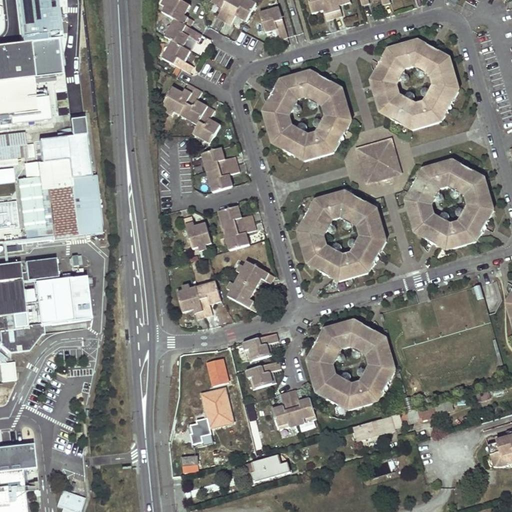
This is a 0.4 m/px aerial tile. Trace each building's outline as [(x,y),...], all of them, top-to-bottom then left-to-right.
[(1,0),(5,27),(27,24),(25,6),(23,0),(1,0)] [(175,20),(165,38),(172,42),(163,59),(190,75),(194,68),(185,63),(183,62),(185,58),(184,54),(187,50),(183,48),(179,46),(182,41),(185,40),(185,39),(187,36),(189,37),(199,42),(202,35),(191,29),(194,22),(185,17),(183,16),(185,12),(184,9),(187,4),(179,0),(170,0),(170,2),(166,8),(163,14),(175,20)] [(215,0),(213,0),(212,3),(223,9),(224,7),(220,5),(219,2),(215,0)] [(215,0),(219,2),(220,5),(224,7),(223,9),(218,18),(224,22),(231,26),(236,17),(238,15),(241,16),(241,17),(245,16),(249,19),(257,4),(249,0),(215,0)] [(308,0),(311,11),(317,9),(319,11),(320,10),(324,9),(324,12),(327,22),(335,20),(342,18),(339,7),(339,5),(342,4),(343,4),(345,1),(348,0),(308,0)] [(191,6),(187,4),(184,9),(185,12),(183,16),(185,17),(191,6)] [(260,13),(265,29),(270,28),(273,29),(277,28),(278,30),(281,40),(288,38),(279,8),(260,13)] [(236,17),(247,23),(249,19),(245,16),(241,17),(241,16),(238,15),(236,17)] [(182,41),(179,46),(183,48),(189,37),(187,36),(185,39),(185,40),(182,41)] [(372,82),(381,114),(390,119),(394,118),(405,124),(406,128),(412,131),(442,123),(445,117),(444,113),(450,101),(455,100),(460,91),(450,59),(441,55),(437,56),(426,49),(425,45),(419,42),(389,51),(386,57),(387,61),(381,72),(376,73),(372,82)] [(0,127),(51,121),(47,90),(35,92),(31,60),(29,44),(0,47),(0,127)] [(426,45),(425,45),(426,49),(437,56),(441,55),(441,54),(426,45)] [(376,72),(376,73),(381,72),(387,61),(386,57),(385,57),(376,72)] [(264,113),(273,145),(282,150),(286,149),(297,155),(299,159),(305,162),(335,154),(338,148),(337,144),(343,132),(347,131),(352,122),(343,90),(334,86),(330,87),(318,81),(317,76),(311,73),(282,82),(278,88),(279,92),(273,103),(269,104),(264,113)] [(334,85),(318,76),(317,76),(318,81),(330,87),(334,86),(334,85)] [(211,145),(219,130),(214,128),(213,125),(209,123),(210,121),(215,111),(208,108),(206,112),(202,109),(201,106),(200,106),(196,104),(198,102),(203,93),(196,89),(189,85),(184,94),(183,97),(179,95),(179,94),(176,95),(171,92),(163,107),(169,110),(175,114),(181,117),(187,120),(192,123),(198,126),(193,135),(211,145)] [(277,88),(269,104),(273,103),(279,92),(278,88),(277,88)] [(455,100),(450,101),(444,113),(445,117),(446,116),(455,101),(455,100)] [(208,108),(198,102),(196,104),(200,106),(201,106),(202,109),(206,112),(208,108)] [(390,119),(390,120),(406,128),(405,124),(394,118),(390,119)] [(221,126),(210,121),(209,123),(213,125),(214,128),(219,130),(221,126)] [(347,131),(343,132),(337,144),(338,148),(339,148),(347,132),(347,131)] [(24,134),(0,136),(0,161),(27,158),(24,134)] [(103,234),(97,176),(92,177),(87,136),(40,141),(43,164),(37,164),(38,178),(27,179),(18,180),(20,199),(24,232),(41,230),(47,229),(53,228),(54,240),(103,234)] [(378,179),(378,178),(378,177),(379,176),(379,175),(380,175),(381,174),(383,174),(384,174),(385,174),(386,173),(387,174),(388,174),(389,175),(389,176),(397,174),(399,171),(391,144),(388,143),(361,150),(360,153),(367,180),(370,182),(378,179)] [(286,149),(282,150),(282,151),(298,159),(299,159),(297,155),(286,149)] [(212,187),(213,193),(229,189),(228,184),(229,181),(229,180),(228,177),(230,176),(240,173),(238,165),(236,158),(226,161),(224,162),(222,158),(222,157),(220,156),(218,150),(202,155),(204,162),(206,168),(208,174),(210,181),(212,187)] [(406,202),(415,234),(424,239),(429,238),(440,244),(441,248),(447,251),(477,243),(480,237),(479,233),(485,221),(489,220),(494,211),(485,179),(476,175),(472,176),(461,170),(459,166),(453,162),(424,171),(420,177),(421,181),(415,192),(411,193),(406,202)] [(37,164),(25,166),(27,179),(38,178),(37,164)] [(460,165),(459,166),(461,170),(472,176),(476,175),(476,174),(460,165)] [(420,177),(411,193),(415,192),(421,181),(420,177)] [(308,265),(317,270),(321,269),(332,275),(333,279),(339,282),(369,274),(373,268),(371,264),(378,252),(382,251),(387,242),(377,211),(369,206),(364,207),(353,201),(352,197),(346,193),(316,202),(313,208),(314,212),(308,223),(304,224),(299,233),(308,265)] [(353,196),(352,197),(353,201),(364,207),(369,206),(368,205),(353,196)] [(9,205),(0,206),(0,231),(11,230),(9,205)] [(228,245),(230,251),(246,247),(244,242),(246,239),(245,239),(244,235),(247,234),(257,231),(255,224),(252,216),(242,219),(240,220),(239,216),(239,215),(236,214),(235,208),(219,213),(221,220),(222,226),(224,232),(226,239),(228,245)] [(304,224),(308,223),(314,212),(313,208),(312,208),(304,224)] [(192,218),(185,220),(193,250),(199,248),(206,246),(212,245),(208,229),(203,230),(200,229),(199,229),(196,230),(195,228),(192,218)] [(489,221),(489,220),(485,221),(479,233),(480,237),(481,237),(489,221)] [(11,237),(12,245),(25,243),(25,235),(11,237)] [(429,238),(424,239),(424,240),(440,248),(441,248),(440,244),(429,238)] [(382,251),(378,252),(371,264),(373,268),(382,252),(382,251)] [(25,264),(27,282),(58,278),(56,260),(25,264)] [(256,312),(260,305),(250,300),(248,299),(250,296),(251,295),(250,292),(252,288),(255,283),(258,282),(258,281),(260,278),(262,279),(271,284),(275,277),(248,262),(244,268),(241,274),(238,280),(235,285),(231,292),(228,297),(256,312)] [(0,384),(1,383),(16,381),(15,364),(0,364),(0,345),(11,354),(29,352),(42,336),(40,326),(27,328),(20,264),(0,266),(0,384)] [(317,270),(317,271),(333,279),(332,275),(321,269),(317,270)] [(35,285),(40,326),(73,322),(73,317),(90,315),(86,278),(35,285)] [(250,296),(248,299),(250,300),(256,290),(262,279),(260,278),(258,281),(258,282),(255,283),(252,288),(250,292),(251,295),(250,296)] [(344,282),(332,287),(334,293),(347,289),(344,282)] [(177,293),(182,309),(187,308),(190,310),(190,309),(194,308),(195,310),(198,321),(205,318),(213,316),(210,306),(209,304),(213,303),(214,303),(215,300),(221,299),(216,283),(209,285),(203,286),(197,288),(191,290),(184,292),(177,293)] [(387,340),(396,371),(407,412),(508,383),(486,307),(480,287),(380,315),(387,340)] [(379,403),(382,397),(381,393),(387,382),(391,380),(396,371),(387,340),(378,335),(374,336),(363,330),(362,326),(356,322),(326,331),(322,337),(323,341),(317,352),(313,353),(308,362),(318,394),(326,399),(330,398),(341,404),(342,408),(348,411),(379,403)] [(378,334),(362,326),(363,330),(374,336),(378,335),(378,334)] [(244,344),(246,352),(247,352),(251,351),(254,362),(270,357),(267,346),(271,345),(279,343),(277,335),(244,344)] [(322,337),(313,353),(317,352),(323,341),(322,337)] [(247,372),(249,380),(250,380),(254,379),(257,390),(273,385),(270,374),(273,373),(282,370),(279,363),(247,372)] [(383,397),(391,381),(391,380),(387,382),(381,393),(382,397),(383,397)] [(208,420),(210,430),(234,424),(226,390),(202,395),(208,420)] [(273,411),(277,427),(288,424),(290,428),(290,429),(298,426),(306,424),(305,423),(304,420),(316,417),(311,400),(300,403),(299,400),(296,391),(288,394),(281,396),(283,404),(284,408),(273,411)] [(326,399),(342,408),(341,404),(330,398),(326,399)] [(437,417),(434,407),(416,412),(418,417),(419,422),(437,417)] [(416,412),(391,419),(393,425),(418,417),(416,412)] [(393,425),(391,419),(354,429),(358,442),(371,439),(370,436),(386,432),(386,434),(395,432),(393,425)] [(210,430),(208,420),(197,422),(198,425),(192,426),(194,434),(191,435),(193,446),(203,444),(202,437),(211,435),(210,430)] [(399,438),(402,447),(416,443),(414,434),(399,438)] [(511,465),(511,436),(508,438),(497,441),(498,444),(488,447),(494,468),(503,468),(511,465)] [(291,473),(288,461),(282,455),(252,464),(255,473),(252,474),(255,484),(291,473)] [(182,459),(183,467),(199,466),(198,458),(182,459)] [(252,464),(244,466),(249,485),(255,484),(252,474),(255,473),(252,464)] [(0,472),(0,511),(24,511),(20,470),(0,472)] [(80,511),(85,499),(62,491),(57,507),(63,509),(61,511),(80,511)]
